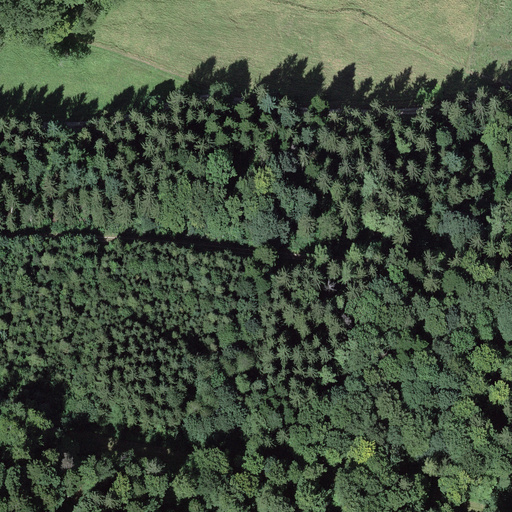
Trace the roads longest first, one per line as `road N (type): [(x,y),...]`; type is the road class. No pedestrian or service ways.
road 1 (track): [(0,126),(126,119),(216,93),(348,112),(511,98)]
road 2 (track): [(0,238),(234,246),(511,274)]
road 3 (track): [(487,511),(0,423)]
road 4 (track): [(0,21),(216,93)]
